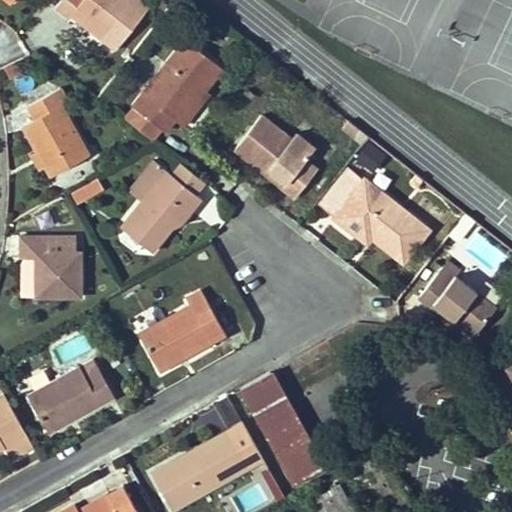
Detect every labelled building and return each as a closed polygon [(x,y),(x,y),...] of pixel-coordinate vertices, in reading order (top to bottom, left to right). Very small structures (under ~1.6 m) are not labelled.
[(59,0),(56,5),(70,16),(77,8),(88,17),(107,32),(102,38),(115,49),(149,7),(139,0),(131,0),(131,1),(129,0),(59,0)] [(72,14),(83,23),(88,17),(77,8),(72,14)] [(102,38),(107,32),(88,17),(83,23),(102,38)] [(174,117),(178,120),(204,87),(222,65),(186,38),(134,105),(165,129),(174,117)] [(51,175),(88,155),(60,104),(67,100),(59,87),(28,104),(35,118),(23,124),(37,149),(46,165),(51,175)] [(204,87),(178,120),(183,124),(210,91),(204,87)] [(296,195),(317,168),(306,158),(315,146),(297,132),(292,138),(262,114),(236,146),(261,167),(265,162),(288,179),(283,185),(296,195)] [(342,126),(355,136),(360,128),(347,119),(342,126)] [(355,136),(363,142),(369,135),(360,128),(355,136)] [(40,168),(46,165),(37,149),(31,152),(40,168)] [(130,189),(142,199),(167,170),(154,159),(130,189)] [(176,159),(167,170),(197,195),(207,183),(176,159)] [(261,167),(283,185),(288,179),(265,162),(261,167)] [(364,178),(349,167),(320,203),(335,215),(364,178)] [(151,251),(172,226),(167,223),(170,218),(176,218),(185,206),(191,210),(201,198),(167,170),(142,199),(120,225),(151,251)] [(427,228),(364,178),(335,215),(367,239),(371,233),(403,259),(427,228)] [(96,179),(85,185),(89,196),(101,189),(96,179)] [(77,203),(89,196),(85,185),(72,193),(77,203)] [(167,223),(172,226),(180,223),(191,210),(185,206),(176,218),(170,218),(167,223)] [(20,235),(20,257),(35,257),(35,296),(80,296),(81,251),(74,251),(48,250),(48,235),(20,235)] [(48,250),(74,251),(74,235),(48,235),(48,250)] [(35,257),(20,257),(20,295),(35,296),(35,257)] [(475,333),(496,306),(456,274),(460,269),(447,260),(419,296),(432,306),(434,302),(475,333)] [(159,369),(225,333),(199,287),(186,296),(189,302),(138,332),(159,369)] [(114,395),(93,358),(27,394),(48,432),(114,395)] [(511,367),(492,379),(510,409),(511,407),(511,367)] [(292,484),(323,467),(312,447),(271,371),(240,388),(292,484)] [(0,447),(4,445),(8,443),(11,446),(6,449),(12,458),(33,446),(26,433),(4,393),(0,395),(0,447)] [(231,434),(189,458),(185,452),(151,472),(172,509),(249,467),(262,460),(241,422),(228,429),(231,434)] [(185,452),(189,458),(231,434),(228,429),(185,452)] [(319,511),(350,511),(354,510),(338,483),(325,490),(311,498),(319,511)] [(138,511),(123,484),(108,492),(111,499),(86,511),(79,511),(78,510),(75,503),(58,511),(138,511)] [(308,493),(311,498),(325,490),(323,485),(308,493)] [(79,511),(86,511),(111,499),(108,492),(78,510),(79,511)]
